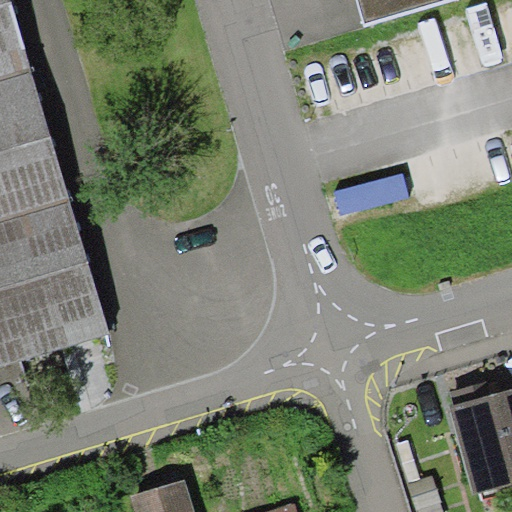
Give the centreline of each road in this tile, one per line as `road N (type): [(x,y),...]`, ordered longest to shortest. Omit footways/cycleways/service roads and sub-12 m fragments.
road 1 (residential): [(234,0),(338,355)]
road 2 (residential): [(338,355),(0,459)]
road 3 (residential): [(511,303),(338,355)]
road 4 (residential): [(387,511),(338,355)]
